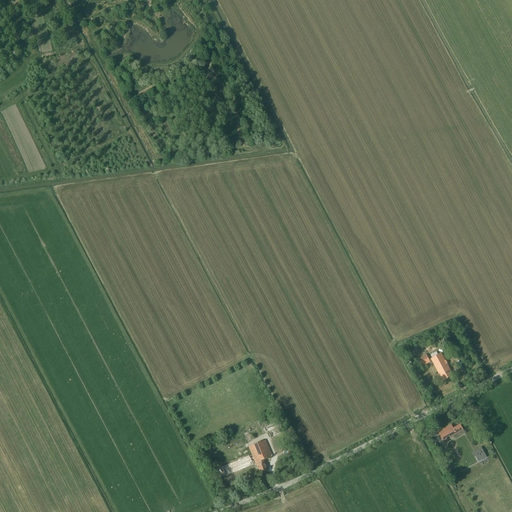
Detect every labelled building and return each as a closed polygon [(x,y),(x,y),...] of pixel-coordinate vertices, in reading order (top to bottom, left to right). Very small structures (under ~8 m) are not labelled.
[(453,375),(441,353),(431,359),(443,381),(453,375)] [(430,362),(426,354),(418,359),(422,367),(430,362)] [(274,428),(273,425),(267,427),(271,438),(279,435),(278,434),(280,433),(278,429),(277,429),(276,427),(274,428)] [(438,433),(443,441),(463,430),(460,425),(451,430),(450,426),(438,433)] [(272,456),(265,440),(249,447),(253,457),(251,458),(249,455),(212,471),(216,480),(253,465),(252,462),(255,461),(260,473),(267,469),(263,460),(272,456)] [(481,446),(475,450),(478,455),(476,456),(478,460),(482,458),(483,459),(484,458),(483,457),(486,456),(484,453),(485,453),(481,446)] [(416,463),(422,476),(432,471),(426,458),(416,463)] [(422,477),(430,493),(441,488),(436,477),(434,478),(431,472),(422,477)]
